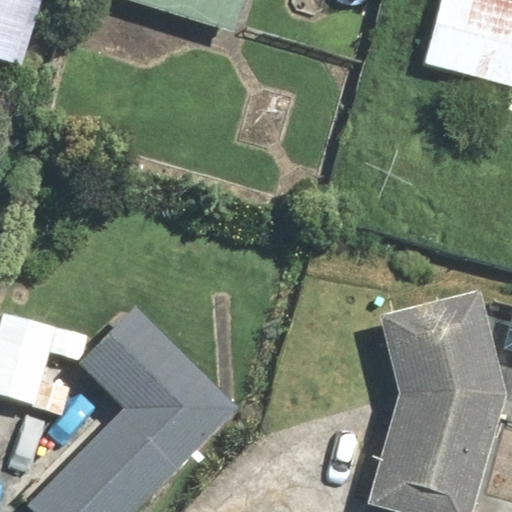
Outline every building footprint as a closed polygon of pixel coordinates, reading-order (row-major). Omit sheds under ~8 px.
[(106,0),(218,32),(227,0),(106,0)] [(511,8),(474,0),(430,0),(413,73),(511,95),(511,8)] [(385,511),(460,511),(491,400),(464,294),(364,319),(384,397),(355,504),(385,511)] [(15,508),(18,511),(124,511),(224,413),(120,308),(62,365),(110,414),(15,508)] [(34,384),(48,336),(0,322),(0,403),(56,419),(63,392),(34,384)]
